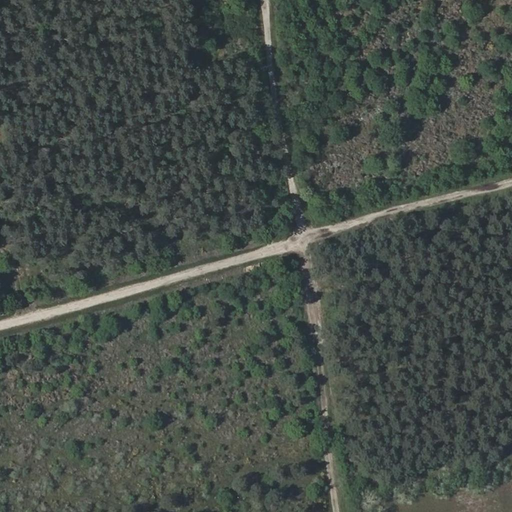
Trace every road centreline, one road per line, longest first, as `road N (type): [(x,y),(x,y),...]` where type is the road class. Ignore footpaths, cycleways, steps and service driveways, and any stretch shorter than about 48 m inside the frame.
road 1 (track): [(339,511),(309,230),(270,0)]
road 2 (track): [(309,230),(125,305),(0,345)]
road 3 (residential): [(309,230),(511,175)]
